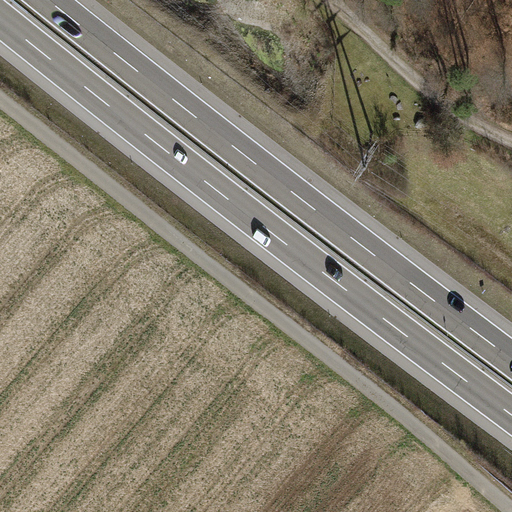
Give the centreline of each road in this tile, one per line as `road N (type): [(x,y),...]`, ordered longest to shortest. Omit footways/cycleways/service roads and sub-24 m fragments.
road 1 (track): [(0,97),(387,398),(511,506)]
road 2 (motorway): [(0,22),(511,417)]
road 3 (motorway): [(511,360),(52,0)]
road 4 (track): [(334,0),(452,108),(511,137)]
